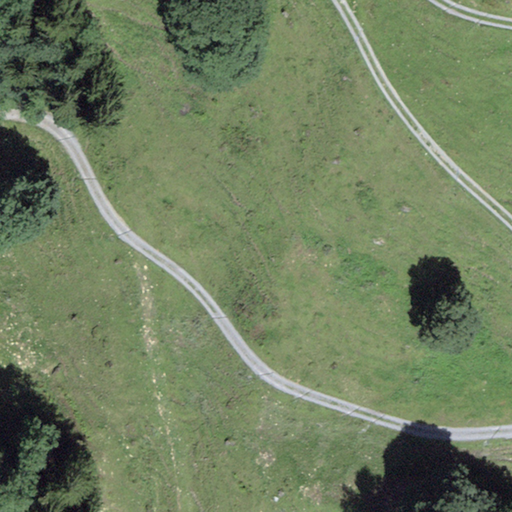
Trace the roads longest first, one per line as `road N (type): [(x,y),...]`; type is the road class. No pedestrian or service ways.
road 1 (track): [(0,120),(35,119),(80,146),(109,218),(188,284),(280,387),(421,431),(511,433)]
road 2 (track): [(511,225),(396,102),(339,0)]
